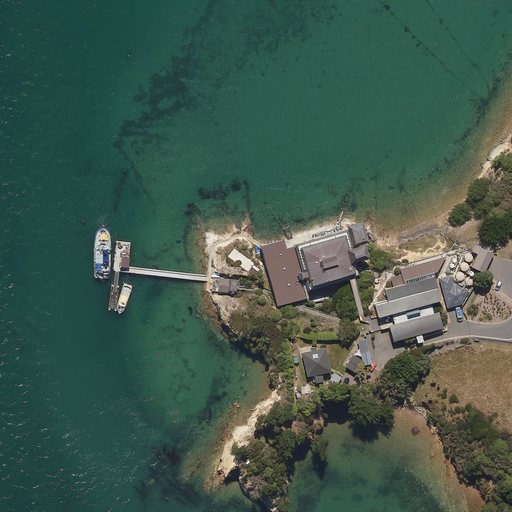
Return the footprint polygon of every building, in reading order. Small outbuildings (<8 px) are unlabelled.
[(373,255),(362,219),(346,225),(346,227),(342,228),(342,226),(288,243),(287,238),(260,246),(254,253),(265,263),(267,263),(275,288),(272,289),(278,307),(292,303),(291,298),(307,293),(306,290),(349,277),(351,276),(355,275),(357,275),(352,259),(361,256),(362,258),(373,255)] [(495,254),(476,245),(473,251),(477,254),(471,266),(486,273),(495,254)] [(259,267),(234,247),(228,256),(248,271),(252,266),(257,270),(259,267)] [(474,255),(467,251),(455,277),(461,280),(474,255)] [(438,299),(432,275),(381,288),(385,300),(372,303),(378,329),(386,327),(390,340),(440,327),(436,311),(432,313),(429,301),(438,299)] [(438,278),(446,308),(461,304),(468,291),(454,283),(452,284),(450,275),(438,278)] [(240,280),(220,278),(218,291),(238,293),(240,280)] [(362,364),(372,363),(368,332),(357,333),(359,342),(345,366),(356,372),(362,362),(362,364)] [(322,347),(298,352),(304,376),(310,375),(312,382),(321,380),(319,373),(328,371),(322,347)] [(340,377),(334,372),(329,379),(336,384),(340,377)] [(312,394),(309,383),(298,385),(301,397),(312,394)]
